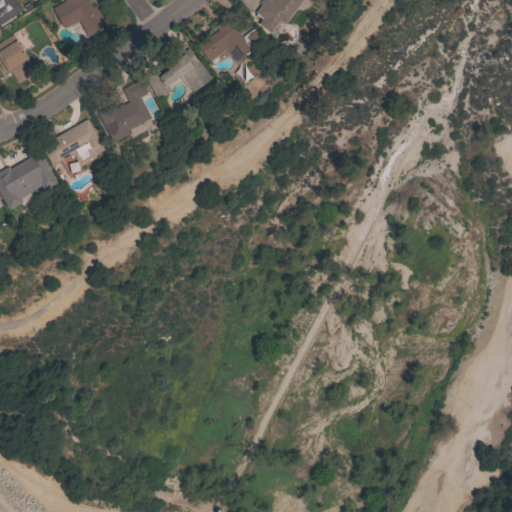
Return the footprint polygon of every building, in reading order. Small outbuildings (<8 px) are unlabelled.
[(0,0),(13,0),(21,10),(0,24),(0,0)] [(51,8),(64,0),(95,0),(109,24),(87,37),(77,20),(63,28),(53,12),(51,8)] [(302,0),(283,24),(279,21),(270,33),(258,24),(261,19),(254,14),(264,0),(270,0),(272,1),(272,0),(302,0)] [(225,49),(208,62),(196,46),(218,30),(216,28),(228,20),(241,37),(255,26),(265,41),(236,63),(225,49)] [(0,41),(12,34),(18,44),(20,43),(24,50),(23,51),(35,71),(17,83),(10,72),(9,73),(5,68),(2,71),(0,68),(0,41)] [(167,94),(156,100),(145,79),(158,72),(159,74),(166,68),(164,65),(183,52),(180,48),(184,45),(187,48),(196,60),(197,59),(211,78),(192,92),(181,76),(164,88),(167,94)] [(128,129),(130,133),(112,142),(99,117),(128,102),(121,89),(140,79),(147,91),(145,92),(145,93),(139,97),(150,118),(128,129)] [(79,170),(70,173),(67,163),(76,161),(72,155),(62,161),(62,160),(52,166),(40,146),(86,118),(103,147),(102,148),(103,150),(94,155),(95,157),(79,166),(78,165),(78,166),(79,170)] [(39,151),(48,166),(47,167),(57,183),(43,192),(39,186),(19,198),(21,202),(8,210),(0,196),(0,170),(7,166),(9,168),(39,151)]
